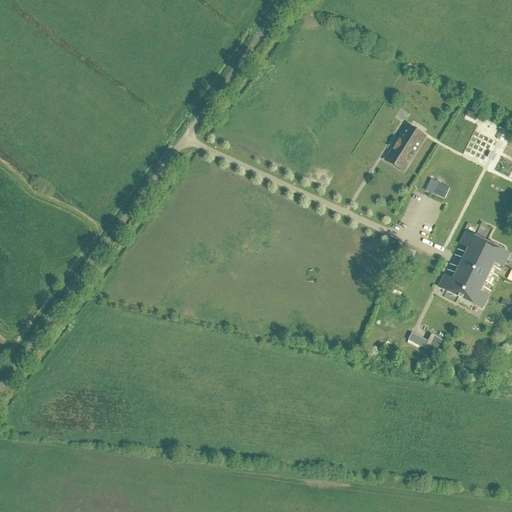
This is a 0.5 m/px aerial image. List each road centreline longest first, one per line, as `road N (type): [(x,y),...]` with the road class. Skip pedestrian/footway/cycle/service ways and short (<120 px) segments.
road 1 (unclassified): [(0,387),(287,0)]
road 2 (track): [(286,2),(511,119)]
